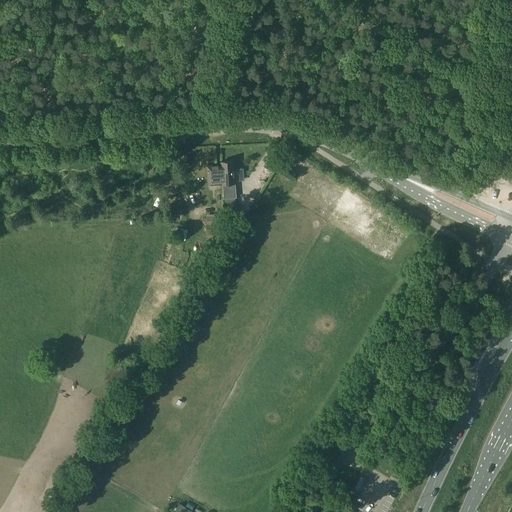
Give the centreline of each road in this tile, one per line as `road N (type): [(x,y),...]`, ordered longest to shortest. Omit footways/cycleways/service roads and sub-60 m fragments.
road 1 (track): [(0,84),(267,88),(400,133),(490,144),(511,138)]
road 2 (tertiary): [(0,141),(262,128),(356,155)]
road 3 (unclassified): [(508,233),(464,313),(364,423),(311,511)]
road 4 (primary): [(511,336),(420,511)]
road 5 (track): [(470,0),(470,89),(490,144),(488,184)]
road 6 (tertiary): [(356,155),(508,233)]
road 7 (tertiary): [(511,217),(356,155)]
road 8 (track): [(469,57),(443,57),(371,30),(340,0)]
road 9 (track): [(230,0),(207,127)]
